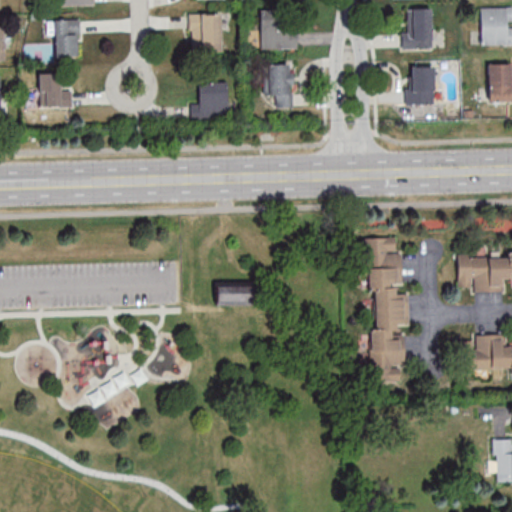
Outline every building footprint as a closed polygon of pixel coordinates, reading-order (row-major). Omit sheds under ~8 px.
[(511,45),(511,25),(511,26),(511,7),(480,7),(480,45),(511,45)] [(431,48),(431,8),(410,8),(410,30),(402,30),(402,48),(431,48)] [(260,49),(295,49),(295,11),(260,11),(260,49)] [(221,13),(191,13),(191,52),(221,52),(221,13)] [(46,19),(46,36),(55,36),(55,57),(81,57),(81,19),(46,19)] [(511,100),(511,63),(487,64),(487,101),(511,100)] [(268,64),(268,96),(275,96),(275,107),(292,107),(292,64),(268,64)] [(433,103),(433,66),(408,66),(408,103),(433,103)] [(72,106),(72,88),(60,88),(60,73),(39,73),(39,106),(72,106)] [(227,81),(199,81),(199,100),(191,100),(191,118),(227,118),(227,81)] [(404,381),(403,333),(397,333),(397,324),(407,324),(407,288),(400,288),(400,252),(395,252),(395,237),(365,237),(366,291),(371,291),(371,381),(404,381)] [(457,291),(510,291),(510,284),(511,283),(511,249),(507,250),(507,257),(457,257),(457,291)] [(215,281),(261,281),(261,304),(215,304),(215,281)] [(511,372),(511,336),(459,337),(459,373),(511,372)] [(140,370),(147,380),(136,387),(130,376),(140,370)] [(123,373),(129,384),(119,390),(112,380),(123,373)] [(110,382),(117,393),(106,399),(99,389),(110,382)] [(98,390),(104,401),(93,408),(87,397),(98,390)] [(511,481),(511,451),(511,443),(511,438),(492,438),(492,461),(488,461),(488,471),(496,471),(496,481),(511,481)]
